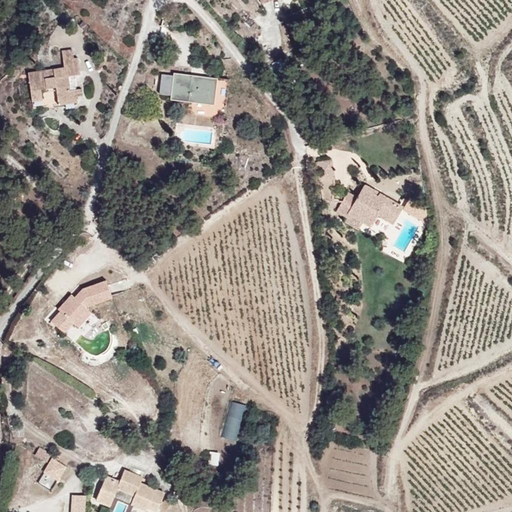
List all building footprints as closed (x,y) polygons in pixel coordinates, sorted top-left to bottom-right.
[(85,45),(20,64),(27,101),(87,99),(85,45)] [(229,115),(231,76),(161,67),(159,107),(229,115)] [(420,206),(353,175),(324,225),(394,268),(420,206)] [(85,285),(57,317),(76,335),(97,312),(94,302),(116,295),(110,277),(85,285)] [(231,400),(222,436),(237,440),(246,404),(231,400)] [(46,462),(51,454),(38,447),(33,455),(46,462)] [(218,464),(219,451),(208,451),(208,464),(218,464)] [(52,457),(36,481),(51,491),(67,466),(52,457)] [(113,474),(101,498),(136,511),(159,511),(170,494),(113,474)] [(69,511),(84,511),(85,494),(70,494),(69,511)]
